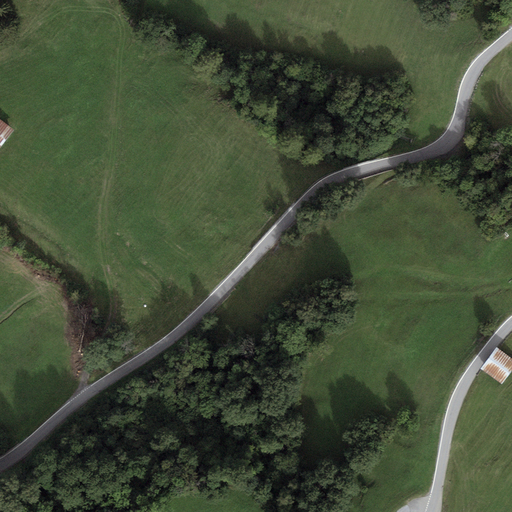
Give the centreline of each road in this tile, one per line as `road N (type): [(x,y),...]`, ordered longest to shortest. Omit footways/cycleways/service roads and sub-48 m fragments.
road 1 (unclassified): [(511,34),(478,64),(443,142),(320,188),(181,330),(74,402),(0,465)]
road 2 (track): [(141,0),(121,54),(102,224),(113,302),(88,392)]
road 3 (unclassified): [(432,511),(454,406),(511,322)]
